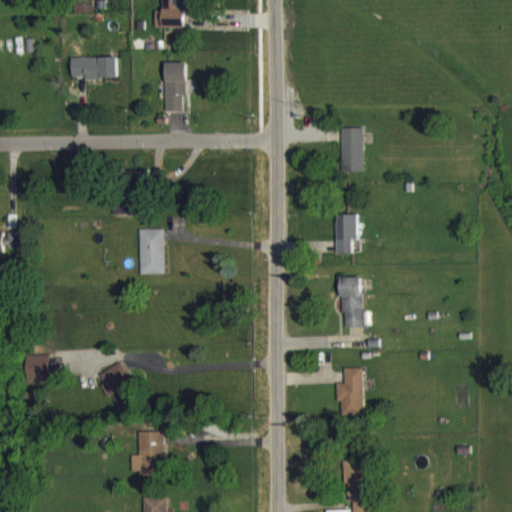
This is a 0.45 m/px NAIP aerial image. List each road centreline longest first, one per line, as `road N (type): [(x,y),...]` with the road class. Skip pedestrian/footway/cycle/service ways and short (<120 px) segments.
road 1 (secondary): [(272,0),(276,511)]
road 2 (residential): [(0,144),(274,137)]
